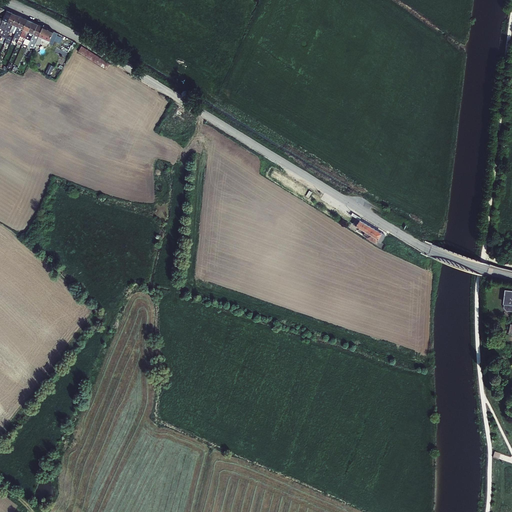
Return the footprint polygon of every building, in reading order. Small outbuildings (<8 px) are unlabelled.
[(7,10),(3,19),(2,20),(8,22),(12,12),(7,10)] [(12,12),(8,22),(13,24),(18,15),(12,12)] [(23,17),(18,15),(13,24),(18,27),(23,17)] [(18,27),(24,29),(28,19),(23,17),(18,27)] [(28,19),(24,29),(28,31),(29,31),(33,22),(28,19)] [(38,24),(33,22),(29,31),(34,34),(38,24)] [(18,27),(13,24),(10,31),(15,33),(18,27)] [(43,26),(38,24),(34,34),(39,36),(43,26)] [(43,26),(39,36),(43,38),(50,41),(54,31),(43,26)] [(24,29),(18,27),(15,33),(14,36),(19,38),(20,37),(20,36),(24,29)] [(34,34),(29,31),(28,31),(25,38),(31,40),(34,34)] [(54,31),(50,41),(49,43),(53,44),(58,33),(54,31)] [(39,36),(34,34),(31,40),(29,45),(34,47),(36,42),(39,36)] [(18,66),(26,47),(22,45),(14,64),(18,66)] [(82,46),(78,52),(107,70),(110,64),(82,46)] [(184,125),(190,113),(176,106),(165,130),(171,133),(177,122),(184,125)] [(376,243),(377,240),(382,233),(375,228),(364,222),(360,220),(356,225),(360,228),(364,230),(369,233),(366,237),(376,243)] [(385,234),(382,233),(377,240),(381,242),(385,234)] [(511,304),(511,289),(503,288),(501,302),(502,303),(502,307),(504,310),(511,311),(511,309),(511,305),(511,304)]
